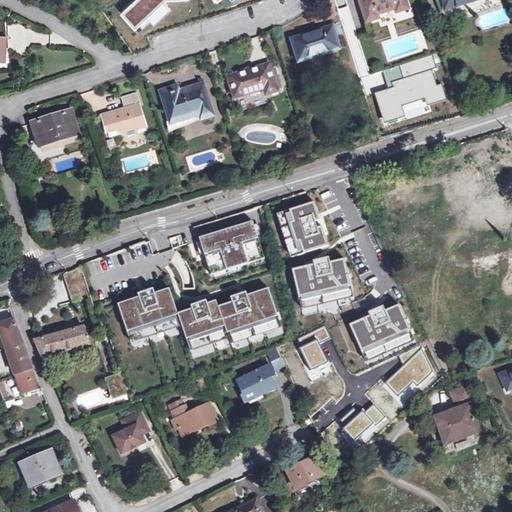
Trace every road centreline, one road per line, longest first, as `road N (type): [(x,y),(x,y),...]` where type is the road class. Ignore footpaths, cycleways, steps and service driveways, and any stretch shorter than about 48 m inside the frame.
road 1 (tertiary): [(35,267),(511,113)]
road 2 (residential): [(14,278),(40,368),(108,511)]
road 3 (residential): [(121,63),(295,0)]
road 4 (residential): [(306,432),(141,511)]
road 5 (residential): [(0,125),(2,107),(121,63)]
road 6 (residential): [(35,267),(0,133)]
road 7 (residential): [(121,63),(0,0)]
